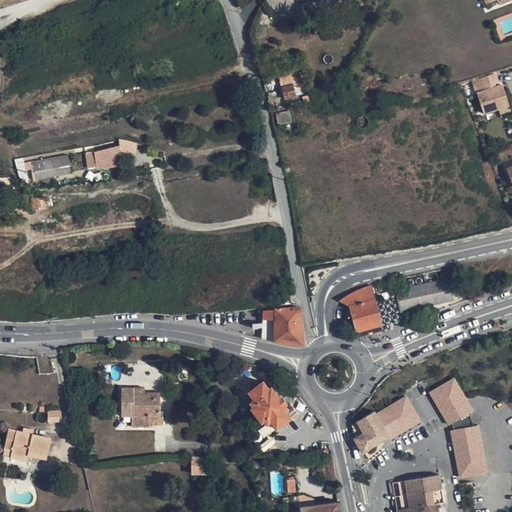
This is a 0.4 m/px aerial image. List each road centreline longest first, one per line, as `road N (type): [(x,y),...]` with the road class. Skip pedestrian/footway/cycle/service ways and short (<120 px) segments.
road 1 (residential): [(231,0),(262,98),(318,349)]
road 2 (secondary): [(0,334),(152,328),(249,347)]
road 3 (tertiary): [(330,344),(326,297),(341,279),(511,239)]
road 4 (secondary): [(398,348),(511,304)]
